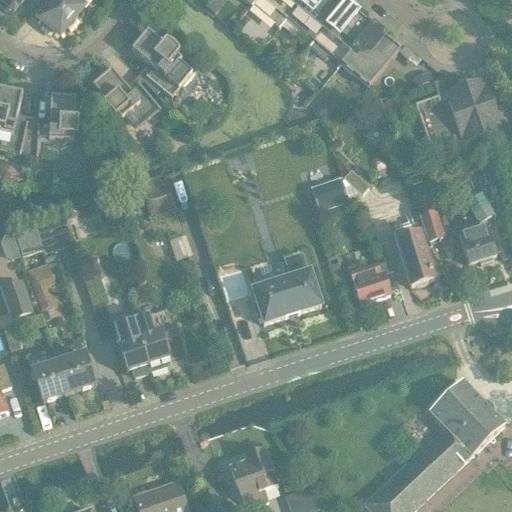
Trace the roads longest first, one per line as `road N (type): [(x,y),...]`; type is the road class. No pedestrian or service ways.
road 1 (tertiary): [(0,468),(485,310)]
road 2 (residential): [(0,42),(40,65),(65,67),(111,38),(142,0)]
